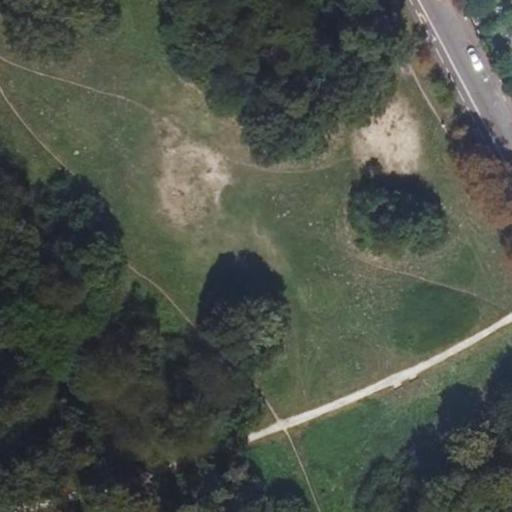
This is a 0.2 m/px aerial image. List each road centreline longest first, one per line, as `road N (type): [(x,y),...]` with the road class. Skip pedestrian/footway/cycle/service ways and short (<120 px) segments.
road 1 (track): [(318,511),(280,424),(141,270),(102,195),(20,112),(0,76)]
road 2 (track): [(157,464),(426,370),(511,318)]
road 3 (residential): [(423,0),(511,162)]
road 4 (track): [(9,511),(157,464)]
